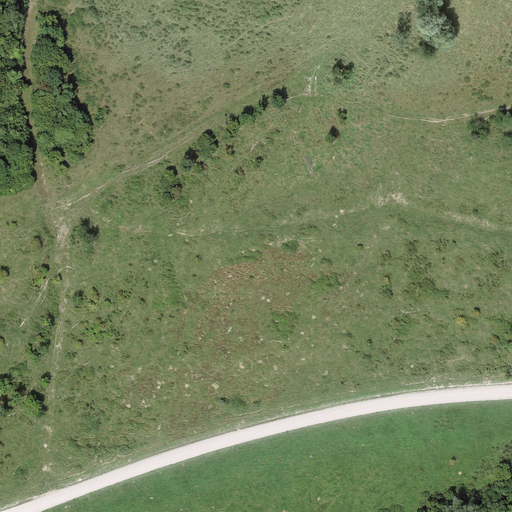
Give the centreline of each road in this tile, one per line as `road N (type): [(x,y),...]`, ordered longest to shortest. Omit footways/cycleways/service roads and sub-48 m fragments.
road 1 (track): [(47,501),(66,283),(62,213),(35,174),(27,65),(33,0)]
road 2 (unclassified): [(511,390),(350,409),(245,435),(21,511)]
road 3 (track): [(412,0),(302,80),(62,213)]
